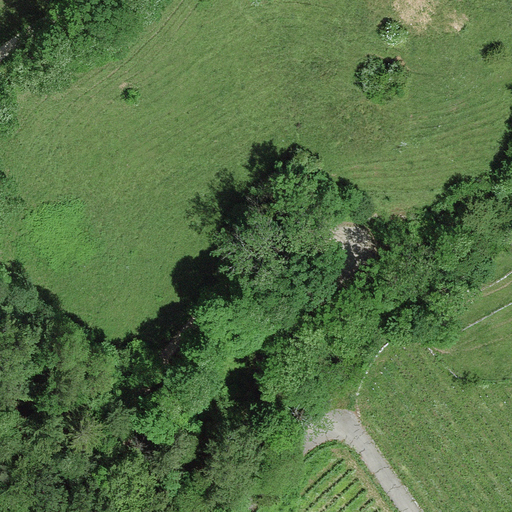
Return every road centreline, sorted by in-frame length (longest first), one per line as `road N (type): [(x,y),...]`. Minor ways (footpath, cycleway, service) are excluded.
road 1 (track): [(119,511),(136,419),(184,336),(268,261),(319,237)]
road 2 (residential): [(319,237),(351,238),(361,262),(293,317),(266,361),(234,511)]
road 3 (residential): [(411,511),(343,426),(310,433),(246,511)]
